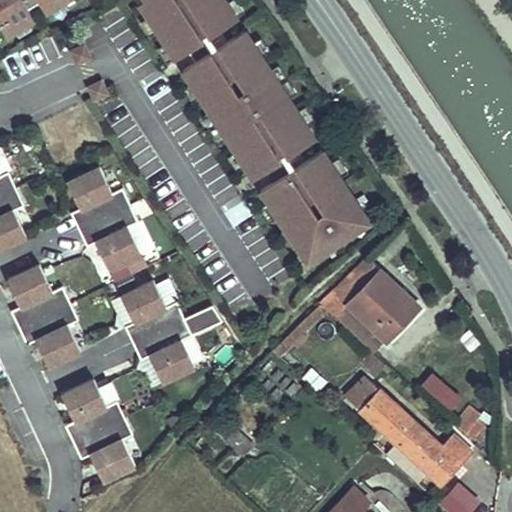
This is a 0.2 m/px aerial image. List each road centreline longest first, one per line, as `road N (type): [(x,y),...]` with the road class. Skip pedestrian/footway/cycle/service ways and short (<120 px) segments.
road 1 (tertiary): [(324,9),(511,293)]
road 2 (residential): [(0,326),(55,441),(64,475),(58,509)]
